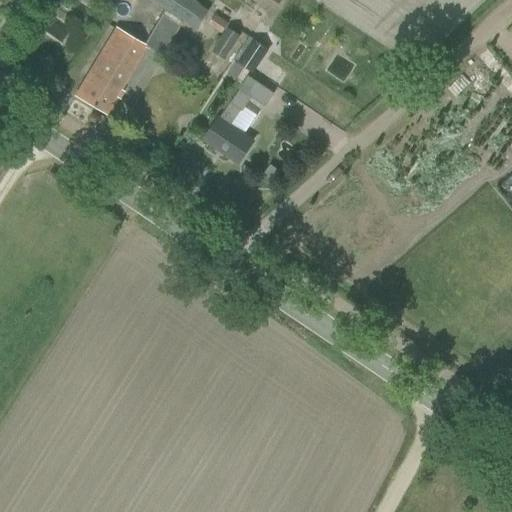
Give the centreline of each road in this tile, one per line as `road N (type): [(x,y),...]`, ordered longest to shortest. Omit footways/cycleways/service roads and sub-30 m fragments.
road 1 (unclassified): [(511,13),(231,261)]
road 2 (tertiary): [(231,261),(0,109)]
road 3 (tertiary): [(437,399),(231,261)]
road 4 (unclassified): [(378,511),(437,399)]
